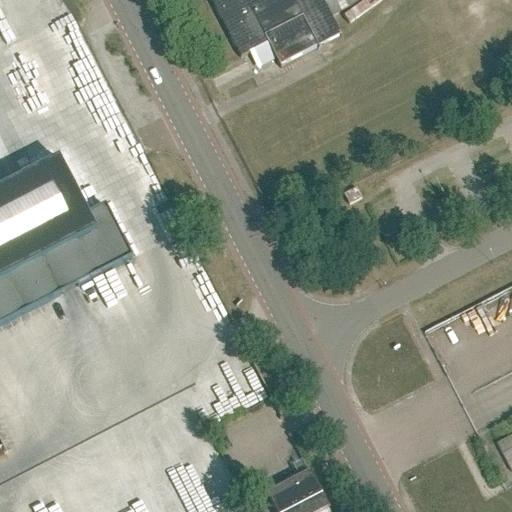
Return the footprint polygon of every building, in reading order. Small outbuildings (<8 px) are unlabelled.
[(210,0),(242,60),(269,46),(281,70),(341,39),(330,18),(364,0),(210,0)] [(0,191),(0,327),(132,260),(105,209),(88,218),(58,162),(41,170),(0,191)] [(350,207),(362,200),(357,190),(344,197),(350,207)] [(264,395),(206,423),(224,462),(245,452),(238,436),(261,425),(268,439),(281,432),(264,395)] [(511,425),(490,433),(501,460),(511,455),(511,425)] [(310,473),(289,484),(303,511),(328,511),(329,511),(310,473)] [(276,511),(303,511),(289,484),(268,495),(276,511)]
